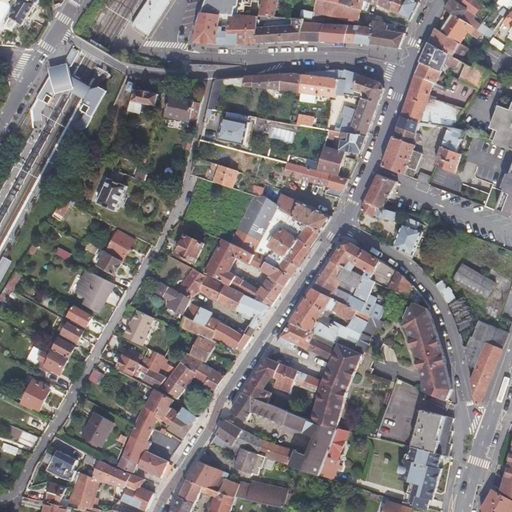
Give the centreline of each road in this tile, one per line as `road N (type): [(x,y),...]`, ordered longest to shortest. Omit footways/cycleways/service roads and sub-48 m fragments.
road 1 (residential): [(0,504),(154,250),(180,193),(207,74)]
road 2 (residential): [(339,223),(158,511)]
road 3 (residential): [(339,223),(425,283),(477,426),(485,429)]
road 4 (residential): [(186,0),(171,37),(182,55),(302,57)]
road 5 (residential): [(402,73),(339,223)]
road 6 (residential): [(54,32),(126,67),(207,74)]
